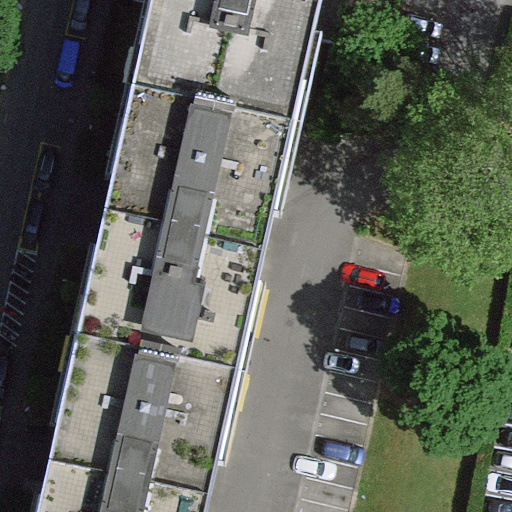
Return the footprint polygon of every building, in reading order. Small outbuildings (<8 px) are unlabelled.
[(120,0),(155,8),(156,0),(345,0),(335,45),(359,50),(369,0),(120,0)] [(296,129),(316,41),(325,0),(156,0),(155,8),(135,93),(296,129)] [(325,0),(316,41),(335,45),(345,0),(325,0)] [(241,377),(296,129),(135,93),(80,342),(241,377)] [(210,511),(241,377),(80,342),(41,511),(210,511)]
